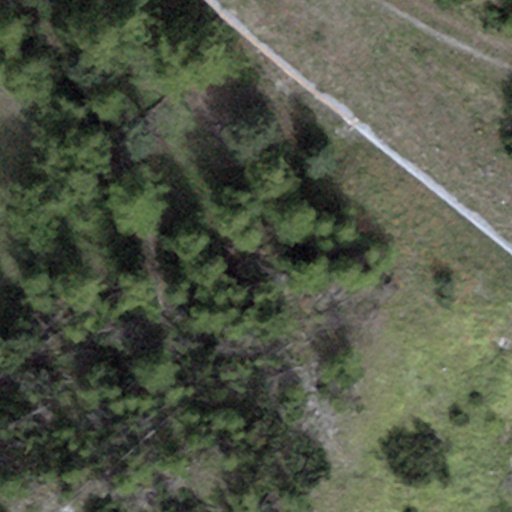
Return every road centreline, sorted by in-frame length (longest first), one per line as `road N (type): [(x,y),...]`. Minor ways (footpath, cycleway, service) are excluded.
road 1 (primary): [(265,0),(511,194)]
road 2 (track): [(511,57),(388,0)]
